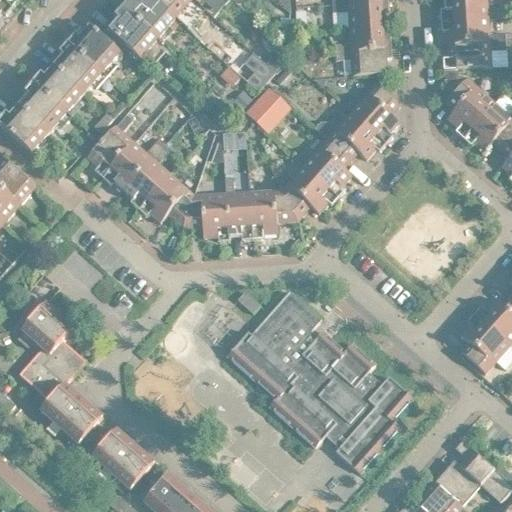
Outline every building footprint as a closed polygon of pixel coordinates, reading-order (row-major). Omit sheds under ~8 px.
[(0,0),(0,18),(7,11),(10,14),(16,7),(7,0),(0,0)] [(158,0),(141,0),(131,12),(163,39),(180,20),(158,0)] [(158,0),(180,20),(197,0),(158,0)] [(444,12),(444,21),(492,19),(491,3),(507,2),(506,0),(447,0),(449,12),(444,12)] [(352,12),(353,27),(389,25),(388,14),(393,13),(392,1),(336,4),(337,13),(352,12)] [(310,11),(300,11),(300,27),(310,27),(310,11)] [(163,39),(131,12),(113,32),(145,60),(163,39)] [(294,17),(284,18),(284,36),(294,36),(294,17)] [(450,31),(451,45),(509,42),(509,33),(493,34),(492,19),(444,21),(445,31),(450,31)] [(339,44),(339,52),(395,49),(395,36),(390,37),(389,25),(353,27),(354,43),(339,44)] [(93,26),(75,46),(106,74),(125,54),(93,26)] [(509,42),(451,45),(452,60),(447,60),(447,70),(448,70),(461,70),(495,68),(494,51),(510,50),(509,42)] [(75,46),(57,66),(89,94),(106,74),(75,46)] [(339,52),(340,61),(355,60),(356,76),(392,74),(391,62),(396,61),(395,49),(339,52)] [(278,52),(269,63),(279,72),(289,62),(278,52)] [(321,53),(305,54),(305,63),(321,62),(321,53)] [(262,91),(279,73),(267,62),(258,73),(250,81),(262,91)] [(57,66),(40,86),(71,114),(89,94),(57,66)] [(233,67),(226,74),(238,85),(244,77),(233,67)] [(461,70),(448,70),(448,80),(462,79),(461,70)] [(460,133),(467,139),(499,103),(471,79),(462,79),(448,80),(450,103),(459,111),(452,119),(463,129),(460,133)] [(379,85),(355,112),(391,144),(397,138),(393,134),(404,123),(395,115),(404,106),(402,84),(379,85)] [(40,86),(23,106),(54,133),(71,114),(40,86)] [(274,89),(250,114),(269,131),(292,106),(274,89)] [(246,90),(234,103),(241,110),(244,112),(256,99),(246,90)] [(226,109),(215,123),(221,128),(225,128),(235,117),(241,110),(234,103),(228,98),(221,105),(226,109)] [(496,144),(504,151),(511,142),(511,115),(499,103),(467,139),(474,145),(477,142),(489,152),(496,144)] [(54,133),(23,106),(4,126),(36,154),(54,133)] [(355,112),(331,139),(355,161),(362,153),(370,160),(381,148),(384,151),(391,144),(355,112)] [(110,113),(98,127),(105,133),(117,119),(110,113)] [(100,172),(106,179),(138,143),(126,132),(137,121),(130,115),(120,127),(119,126),(91,158),(103,169),(100,172)] [(199,116),(191,120),(196,131),(204,127),(199,116)] [(319,129),(331,139),(342,127),(337,122),(325,122),(319,129)] [(235,135),(227,135),(227,151),(235,151),(235,135)] [(331,139),(307,166),(343,198),(349,191),(345,188),(356,176),(348,169),(355,161),(331,139)] [(117,181),(128,191),(167,147),(160,141),(150,153),(138,143),(106,179),(113,185),(117,181)] [(228,163),(227,144),(222,144),(216,163),(228,163)] [(135,204),(142,210),(174,175),(162,164),(173,152),(167,147),(128,191),(139,201),(135,204)] [(0,184),(24,206),(37,190),(41,193),(43,190),(40,188),(40,187),(8,159),(1,166),(0,164),(0,184)] [(307,166),(286,190),(301,222),(314,207),(322,214),(333,202),(337,205),(343,198),(307,166)] [(171,215),(187,229),(198,196),(174,175),(142,210),(149,217),(152,213),(164,223),(171,215)] [(229,178),(230,194),(233,237),(234,237),(247,236),(248,241),(257,240),(254,192),(238,193),(237,177),(229,178)] [(0,216),(11,226),(13,224),(10,222),(24,206),(0,184),(0,216)] [(286,190),(254,192),(257,240),(266,240),(266,235),(282,234),(281,223),(301,222),(286,190)] [(198,196),(187,229),(207,227),(207,238),(223,237),(224,242),(234,241),(234,237),(233,237),(230,194),(198,196)] [(0,232),(6,226),(9,229),(11,226),(0,216),(0,232)] [(397,421),(417,398),(393,377),(386,385),(373,373),(379,365),(356,344),(349,352),(327,332),(320,340),(313,334),(325,320),(294,292),(255,335),(252,333),(231,356),(280,400),(273,407),(320,448),(334,431),(340,436),(335,442),(343,449),(340,453),(363,473),(404,427),(397,421)] [(241,300),(257,314),(264,306),(249,292),(241,300)] [(484,307),(478,314),(511,344),(511,299),(506,306),(498,299),(488,311),(484,307)] [(47,349),(23,375),(53,401),(89,361),(67,341),(78,328),(50,303),(26,331),(47,349)] [(511,347),(511,344),(478,314),(472,321),(475,325),(465,336),(473,344),(465,352),(489,374),(511,347)] [(70,385),(46,412),(82,445),(107,418),(70,385)] [(0,401),(0,403),(11,414),(19,405),(7,394),(0,401)] [(96,457),(134,491),(158,463),(120,430),(96,457)] [(458,461),(439,483),(466,507),(485,486),(504,503),(511,494),(511,482),(466,442),(459,449),(470,459),(464,466),(458,461)] [(55,452),(66,463),(75,454),(62,443),(55,452)] [(148,503),(158,511),(185,511),(198,498),(172,475),(148,503)] [(413,511),(408,507),(403,511),(461,511),(466,507),(439,483),(420,504),(426,509),(423,511),(413,511)] [(113,504),(122,511),(127,511),(133,505),(121,495),(113,504)] [(185,511),(213,511),(198,498),(185,511)]
